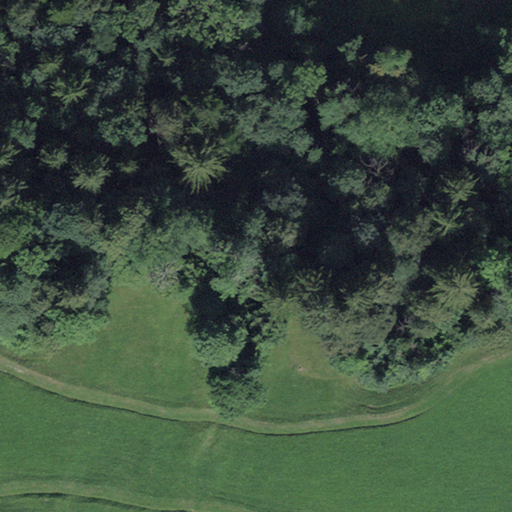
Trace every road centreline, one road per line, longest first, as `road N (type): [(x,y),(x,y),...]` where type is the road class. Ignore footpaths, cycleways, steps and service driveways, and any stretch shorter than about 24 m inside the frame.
road 1 (track): [(511,356),(408,411),(264,428),(94,396),(0,361)]
road 2 (track): [(229,511),(51,485),(0,491)]
